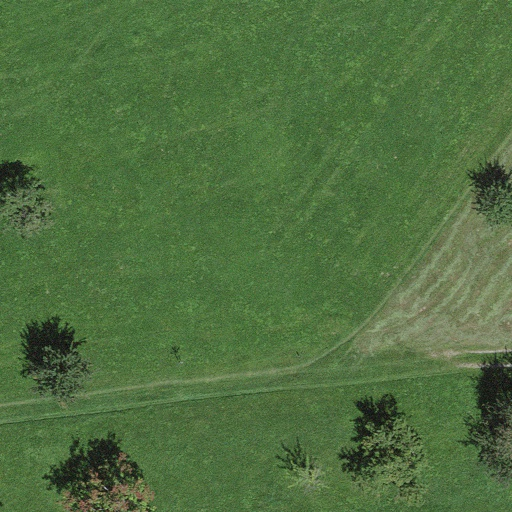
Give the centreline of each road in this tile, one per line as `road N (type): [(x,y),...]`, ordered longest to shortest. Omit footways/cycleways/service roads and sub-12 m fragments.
road 1 (track): [(0,409),(309,372)]
road 2 (track): [(309,372),(431,352),(511,358)]
